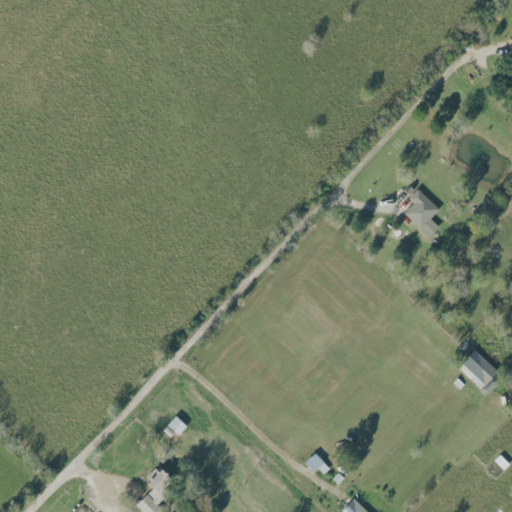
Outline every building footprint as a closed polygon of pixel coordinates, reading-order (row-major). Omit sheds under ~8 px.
[(413,203),(404,213),(429,237),(439,226),(430,218),(439,209),(417,189),(408,198),(413,203)] [(498,382),(492,376),(497,371),(475,350),(458,368),(486,394),(498,382)] [(177,435),(186,426),(176,415),(166,425),(177,435)] [(504,470),(509,463),(499,454),(494,461),(504,470)] [(142,511),(163,511),(154,502),(174,483),(161,469),(146,483),(151,489),(135,504),(142,511)] [(367,511),(353,498),(340,510),(341,511),(367,511)]
